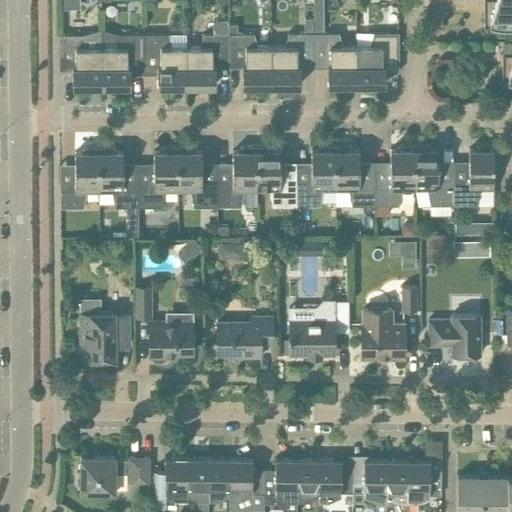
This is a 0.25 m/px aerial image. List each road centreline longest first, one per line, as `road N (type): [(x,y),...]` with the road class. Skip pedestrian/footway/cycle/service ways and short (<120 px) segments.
road 1 (residential): [(20,410),(511,416)]
road 2 (residential): [(16,120),(414,115)]
road 3 (residential): [(16,120),(20,410)]
road 4 (residential): [(16,0),(16,120)]
